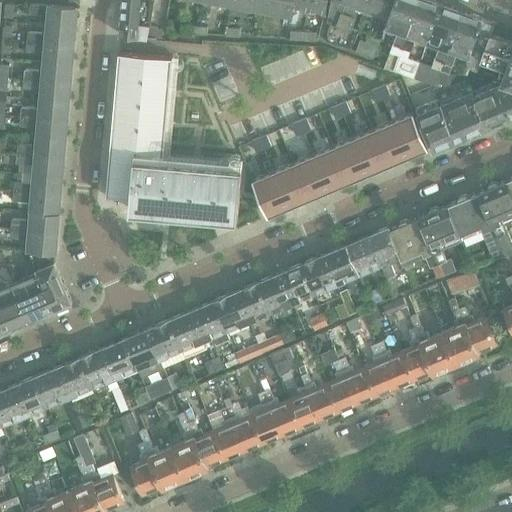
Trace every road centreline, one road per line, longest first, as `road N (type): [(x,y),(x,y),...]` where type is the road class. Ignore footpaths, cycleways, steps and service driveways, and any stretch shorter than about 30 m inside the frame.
road 1 (residential): [(511,142),(121,308)]
road 2 (residential): [(511,373),(184,511)]
road 3 (residential): [(121,308),(82,212),(97,16),(107,0)]
road 4 (residential): [(121,308),(0,359)]
